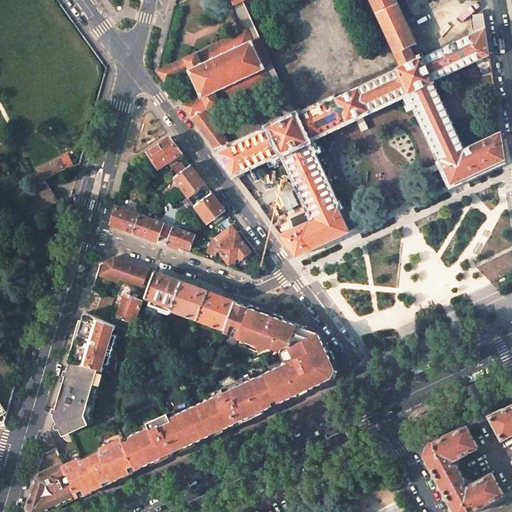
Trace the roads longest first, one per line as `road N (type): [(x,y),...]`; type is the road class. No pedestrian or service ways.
road 1 (primary): [(511,101),(0,50)]
road 2 (primary): [(0,73),(511,124)]
road 3 (residential): [(292,275),(132,63)]
road 4 (residential): [(511,171),(292,275)]
road 5 (secondary): [(165,511),(381,411)]
road 6 (residential): [(91,232),(258,292),(292,275)]
road 7 (residential): [(391,406),(292,275)]
road 8 (secondary): [(391,406),(511,348)]
road 9 (tertiary): [(58,321),(21,448)]
